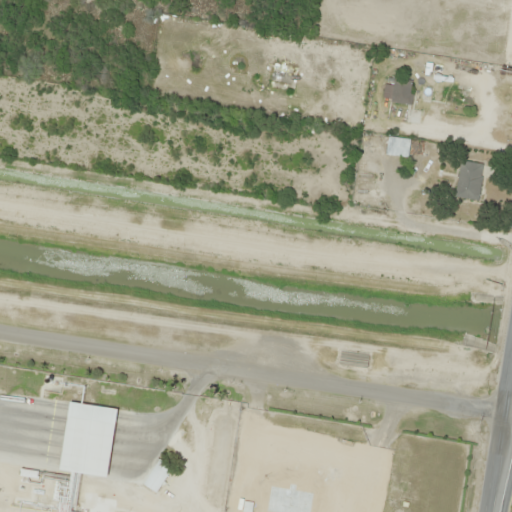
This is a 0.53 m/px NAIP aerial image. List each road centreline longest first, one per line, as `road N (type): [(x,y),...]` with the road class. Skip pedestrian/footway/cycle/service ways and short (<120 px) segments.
road 1 (residential): [(0,330),(505,416)]
road 2 (secondary): [(511,375),(491,511)]
